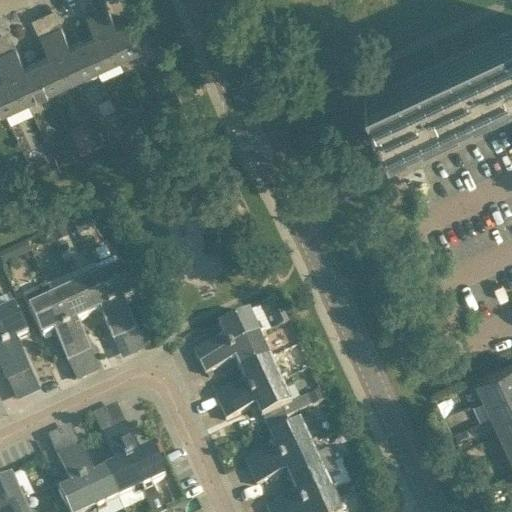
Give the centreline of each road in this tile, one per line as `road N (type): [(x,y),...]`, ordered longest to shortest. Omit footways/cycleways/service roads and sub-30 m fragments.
road 1 (unclassified): [(434,511),(195,0)]
road 2 (residential): [(224,511),(168,392),(150,378),(130,379),(0,440)]
